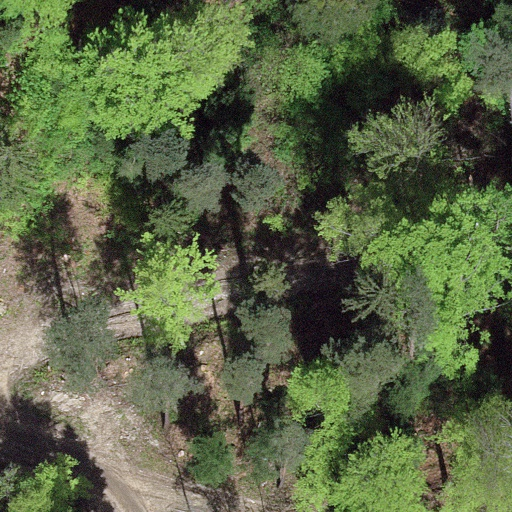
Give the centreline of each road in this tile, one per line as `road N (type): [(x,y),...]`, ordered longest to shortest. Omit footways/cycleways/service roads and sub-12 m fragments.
road 1 (track): [(0,338),(130,294),(511,236)]
road 2 (track): [(78,457),(332,511)]
road 3 (track): [(127,511),(78,457),(0,422)]
